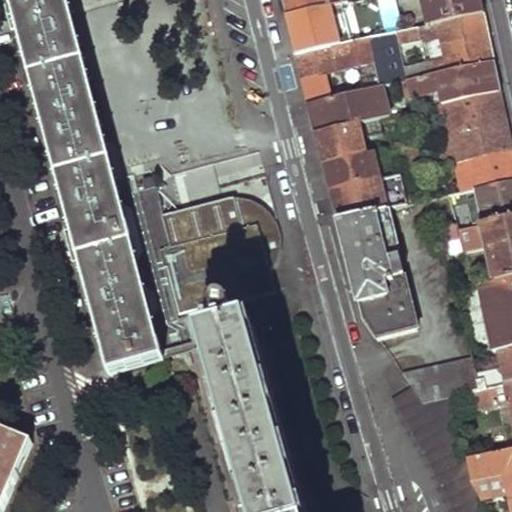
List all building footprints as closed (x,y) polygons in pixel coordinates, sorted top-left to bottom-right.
[(3,0),(8,16),(14,14),(18,30),(71,229),(75,245),(68,246),(73,263),(79,262),(106,362),(113,360),(116,370),(162,357),(190,349),(196,340),(190,319),(215,312),(220,329),(223,334),(227,336),(231,336),(235,335),(237,331),(238,327),(237,322),(234,319),(226,318),(224,310),(246,304),(247,310),(257,307),(255,302),(277,296),(271,274),(275,269),(280,259),(282,251),(282,243),(281,233),(278,226),(275,220),(258,224),(252,203),(239,200),(223,202),(164,218),(154,180),(143,183),(146,191),(120,198),(67,0),(56,3),(55,0),(3,0)] [(331,8),(342,6),(340,0),(282,0),(287,18),(331,8)] [(419,0),(424,23),(417,25),(418,30),(483,15),(480,0),(419,0)] [(331,8),(287,18),(296,57),(341,47),(331,8)] [(8,16),(12,31),(18,30),(14,14),(8,16)] [(489,42),(483,15),(418,30),(395,35),(398,47),(426,40),(428,45),(444,42),(448,60),(409,68),(412,83),(494,65),(489,42)] [(365,93),(383,89),(378,63),(397,59),(395,48),(398,47),(395,35),(354,44),(359,67),(361,78),(365,93)] [(365,93),(361,78),(327,85),(325,74),(359,67),(354,44),(341,47),(296,57),(308,106),(365,93)] [(412,83),(402,85),(405,98),(411,97),(412,99),(440,94),(443,107),(448,106),(501,94),(497,79),(494,65),(412,83)] [(359,127),(391,119),(383,89),(365,93),(308,106),(312,122),(316,137),(359,127)] [(501,94),(448,106),(455,133),(507,121),(504,107),(501,94)] [(443,107),(437,108),(444,136),(455,133),(448,106),(443,107)] [(507,121),(455,133),(459,152),(448,155),(443,156),(446,167),(456,164),(466,162),(511,151),(511,145),(510,137),(507,121)] [(316,137),(323,164),(365,154),(359,127),(316,137)] [(405,145),(408,144),(405,132),(386,136),(388,149),(405,145)] [(455,133),(444,136),(448,155),(459,152),(455,133)] [(388,149),(386,136),(374,139),(376,152),(380,151),(388,149)] [(412,174),(422,172),(415,142),(408,144),(405,145),(409,161),(412,174)] [(330,193),(366,185),(363,168),(378,164),(376,158),(382,157),(380,151),(376,152),(365,154),(323,164),(327,180),(330,193)] [(511,151),(466,162),(473,192),(490,188),(511,182),(511,151)] [(412,174),(409,161),(392,165),(395,178),(401,177),(412,174)] [(466,162),(456,164),(462,195),(473,192),(466,162)] [(337,224),(392,211),(408,207),(401,177),(395,178),(366,185),(330,193),(334,209),(337,224)] [(511,182),(490,188),(492,196),(470,200),(475,223),(496,218),(497,225),(511,221),(511,182)] [(264,209),(252,203),(258,224),(275,220),(264,209)] [(345,254),(357,305),(361,305),(365,322),(361,322),(376,341),(419,331),(392,211),(337,224),(345,254)] [(511,221),(497,225),(461,233),(459,226),(440,231),(444,251),(451,249),(450,242),(462,239),(465,253),(489,248),(497,285),(511,282),(511,221)] [(64,231),(68,246),(75,245),(71,229),(64,231)] [(451,249),(452,255),(465,253),(462,239),(450,242),(451,249)] [(511,282),(497,285),(480,289),(494,356),(498,355),(511,351),(511,282)] [(220,329),(224,344),(239,340),(235,335),(231,336),(227,336),(223,334),(220,329)] [(303,511),(253,337),(239,340),(224,344),(204,350),(250,511),(303,511)] [(475,376),(478,393),(511,386),(511,351),(498,355),(502,370),(475,376)] [(163,363),(162,357),(116,370),(113,360),(106,362),(110,378),(163,363)] [(475,376),(471,361),(408,375),(411,389),(414,395),(422,406),(446,401),(475,395),(478,393),(475,376)] [(511,386),(478,393),(475,395),(480,412),(509,406),(511,419),(511,386)] [(414,395),(411,389),(391,401),(401,417),(415,441),(442,493),(451,511),(486,511),(481,502),(472,486),(466,460),(446,401),(422,406),(414,395)] [(0,511),(2,511),(32,445),(0,430),(0,511)] [(511,511),(511,450),(466,460),(472,486),(481,502),(508,497),(510,511),(511,511)]
